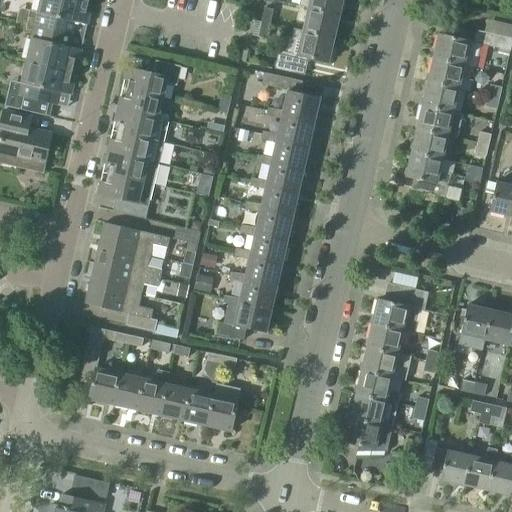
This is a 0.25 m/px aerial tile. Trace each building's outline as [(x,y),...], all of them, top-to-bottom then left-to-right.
[(28,18),(26,25),(83,38),(83,37),(81,36),(83,25),(86,25),(89,15),(85,14),(87,2),(77,0),(39,0),(35,20),(28,18)] [(299,0),(298,6),(308,8),(307,11),(338,18),(341,0),(299,0)] [(264,8),(261,23),(269,25),(273,10),(264,8)] [(307,11),(302,34),(332,41),(338,18),(307,11)] [(269,25),(261,23),(257,37),(266,39),(269,25)] [(83,38),(26,25),(25,31),(32,33),(31,40),(26,62),(71,72),(74,60),(78,61),(80,50),(69,47),(72,36),(81,38),(83,39),(83,38)] [(438,35),(433,59),(463,66),(463,67),(474,69),(480,45),(510,51),(511,41),(511,39),(477,32),(474,43),(438,35)] [(332,41),(302,34),(297,56),(308,58),(327,63),(332,41)] [(308,58),(297,56),(278,51),(274,69),(304,76),(308,58)] [(433,59),(427,83),(458,90),(469,92),(472,82),(460,79),(463,67),(463,66),(433,59)] [(128,82),(126,91),(162,99),(166,84),(176,86),(180,67),(155,61),(152,73),(127,67),(123,81),(128,82)] [(71,72),(26,62),(28,62),(23,83),(21,83),(19,90),(12,88),(10,95),(51,105),(54,92),(70,96),(72,85),(69,84),(71,72)] [(287,91),(283,111),(283,115),(314,122),(319,98),(299,94),(302,82),(264,73),(261,85),(287,91)] [(427,83),(422,106),(452,113),(458,90),(427,83)] [(490,86),(487,97),(499,99),(501,88),(490,86)] [(119,98),(116,111),(167,123),(169,116),(159,113),(162,99),(126,91),(124,99),(119,98)] [(217,112),(227,114),(230,99),(221,96),(217,112)] [(499,99),(487,97),(485,107),(496,110),(499,99)] [(416,130),(447,137),(456,139),(461,115),(452,113),(422,106),(422,107),(417,129),(416,130)] [(281,119),(278,134),(277,138),(308,145),(314,122),(283,115),(283,111),(267,108),(266,116),(281,119)] [(119,124),(117,133),(162,144),(167,123),(116,111),(114,123),(119,124)] [(18,159),(44,165),(50,135),(36,132),(27,130),(28,129),(27,128),(29,119),(30,119),(30,118),(3,112),(0,123),(0,124),(6,126),(3,140),(1,139),(0,141),(0,163),(16,167),(18,159)] [(248,132),(238,130),(236,141),(246,143),(248,132)] [(416,130),(411,153),(442,160),(447,137),(416,130)] [(276,143),(272,158),(272,162),(303,168),(308,145),(277,138),(278,134),(262,132),(260,139),(276,143)] [(110,140),(107,153),(158,165),(162,144),(117,133),(115,141),(110,140)] [(479,133),(477,144),(488,146),(490,136),(479,133)] [(488,146),(477,144),(474,154),(485,157),(488,146)] [(109,166),(107,175),(153,186),(158,165),(107,153),(104,165),(109,166)] [(442,160),(411,153),(405,177),(413,179),(411,191),(444,198),(447,186),(448,186),(450,175),(439,173),(442,160)] [(270,166),(267,181),(267,185),(298,192),(303,168),(272,162),(272,158),(257,155),(255,163),(270,166)] [(153,186),(107,175),(105,183),(100,182),(97,195),(115,199),(112,212),(145,220),(153,186)] [(265,190),(261,205),(261,209),(292,216),(298,192),(267,185),(267,181),(251,179),(250,186),(265,190)] [(489,212),(511,217),(511,186),(496,183),(489,212)] [(447,186),(444,198),(444,199),(458,203),(461,190),(448,186),(447,186)] [(259,213),(256,228),(256,232),(287,239),(292,216),(261,209),(261,205),(246,202),(244,210),(259,213)] [(104,224),(99,245),(149,256),(152,245),(167,248),(169,239),(104,224)] [(254,237),(251,251),(251,256),(282,262),(287,239),(256,232),(256,228),(241,226),(239,233),(254,237)] [(176,228),(173,240),(187,244),(183,264),(192,266),(195,255),(200,233),(176,228)] [(99,245),(94,264),(159,280),(161,271),(147,267),(149,256),(99,245)] [(249,260),(245,275),(245,279),(276,286),(282,262),(251,256),(251,251),(235,249),(233,257),(249,260)] [(94,264),(89,284),(140,296),(143,285),(157,288),(159,280),(94,264)] [(240,298),(238,298),(238,304),(270,311),(276,286),(245,279),(245,275),(230,272),(228,280),(243,283),(240,298)] [(140,296),(89,284),(85,305),(128,315),(127,316),(128,317),(126,325),(125,325),(125,326),(154,333),(157,321),(150,320),(152,310),(138,307),(140,296)] [(177,296),(185,298),(188,286),(180,284),(177,296)] [(377,300),(372,324),(402,331),(402,332),(413,334),(419,311),(423,312),(428,293),(389,284),(385,302),(377,300)] [(223,303),(227,304),(223,324),(218,323),(216,334),(243,341),(243,339),(242,339),(245,330),(246,329),(265,333),(270,311),(238,304),(238,298),(224,296),(223,303)] [(482,350),(485,340),(491,311),(467,305),(460,335),(472,337),(470,347),(482,350)] [(485,340),(508,346),(511,327),(511,315),(491,311),(485,340)] [(372,324),(366,348),(397,355),(397,354),(402,332),(402,331),(372,324)] [(96,369),(105,331),(91,328),(79,382),(92,385),(89,399),(114,405),(121,375),(96,369)] [(112,342),(126,345),(128,336),(114,333),(112,342)] [(128,336),(126,345),(141,348),(143,339),(128,336)] [(170,345),(152,341),(150,350),(168,354),(170,345)] [(190,349),(175,346),(173,355),(188,358),(190,349)] [(366,348),(361,371),(391,378),(405,382),(411,357),(397,354),(397,355),(366,348)] [(428,351),(425,361),(437,364),(439,353),(428,351)] [(206,362),(220,365),(222,356),(208,353),(206,362)] [(222,356),(220,365),(234,368),(236,359),(222,356)] [(437,364),(425,361),(423,372),(434,375),(437,364)] [(137,410),(160,415),(167,385),(166,385),(169,373),(157,370),(154,382),(144,380),(137,410)] [(361,371),(356,395),(397,404),(400,394),(389,391),(391,378),(361,371)] [(114,405),(137,410),(144,380),(121,375),(114,405)] [(459,391),(471,394),(474,383),(462,381),(459,391)] [(474,383),(471,394),(484,397),(486,386),(474,383)] [(213,396),(207,426),(230,432),(240,390),(216,384),(213,396)] [(160,415),(183,421),(190,390),(167,385),(160,415)] [(183,421),(207,426),(213,396),(190,390),(183,421)] [(356,395),(350,418),(392,428),(397,404),(356,395)] [(417,398),(414,408),(426,411),(428,400),(417,398)] [(470,412),(480,415),(482,404),(472,402),(470,412)] [(482,404),(480,415),(478,424),(489,426),(491,417),(499,419),(502,408),(482,404)] [(426,411),(414,408),(412,419),(423,422),(426,411)] [(392,428),(350,418),(345,442),(386,452),(392,428)] [(388,465),(412,470),(418,443),(407,440),(403,456),(391,453),(388,465)] [(440,480),(463,485),(470,456),(447,451),(435,449),(430,470),(441,473),(440,480)] [(463,485),(488,491),(495,462),(497,451),(488,449),(485,460),(470,456),(463,485)] [(511,497),(511,494),(511,456),(509,465),(495,462),(488,491),(511,497)] [(71,491),(105,498),(108,483),(75,476),(71,491)] [(49,511),(102,511),(104,504),(62,495),(59,506),(52,504),(49,511)]
